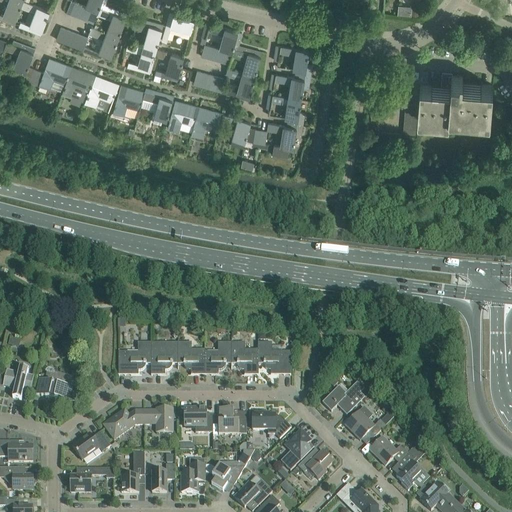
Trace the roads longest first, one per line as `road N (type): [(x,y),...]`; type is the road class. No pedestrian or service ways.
road 1 (secondary): [(493,270),(260,243),(0,188)]
road 2 (secondary): [(0,210),(225,261),(477,294)]
road 3 (residential): [(355,462),(290,396),(119,394),(54,438)]
road 4 (motorway): [(477,294),(478,398),(490,426),(511,447)]
